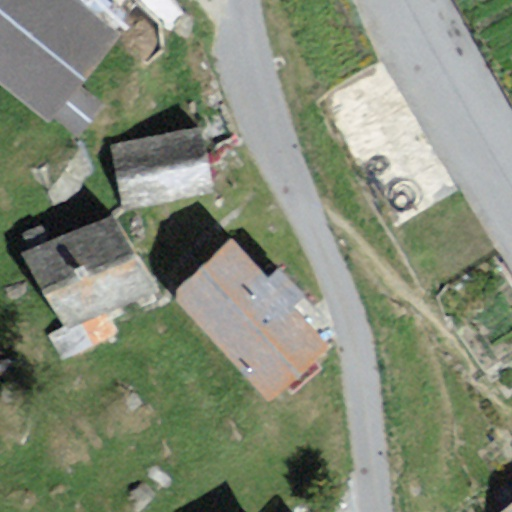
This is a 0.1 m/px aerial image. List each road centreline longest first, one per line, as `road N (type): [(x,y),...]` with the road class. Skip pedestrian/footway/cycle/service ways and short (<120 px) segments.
road 1 (residential): [(243,0),(360,347),(388,511)]
road 2 (tertiary): [(408,0),(511,183)]
